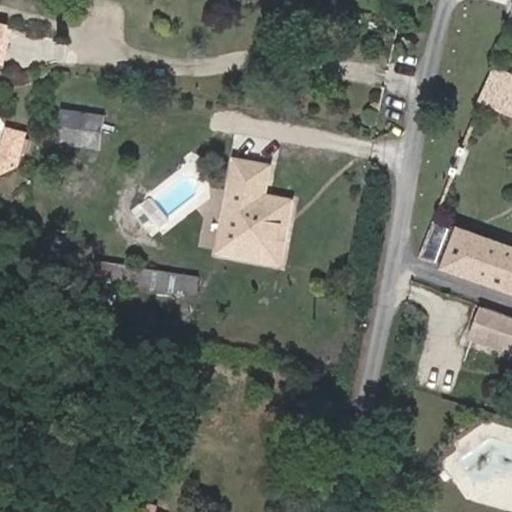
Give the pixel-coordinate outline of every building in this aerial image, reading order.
[(0,58),(8,26),(0,24),(0,58)] [(511,115),(511,71),(498,65),(482,102),(511,115)] [(107,114),(63,109),(58,143),(102,149),(107,114)] [(292,200),(266,196),(271,166),(236,160),(221,250),(280,262),(292,200)] [(511,290),(511,248),(457,229),(444,267),(511,290)] [(199,295),(203,274),(121,263),(118,281),(199,295)] [(511,306),(478,295),(466,326),(511,342),(511,306)]
